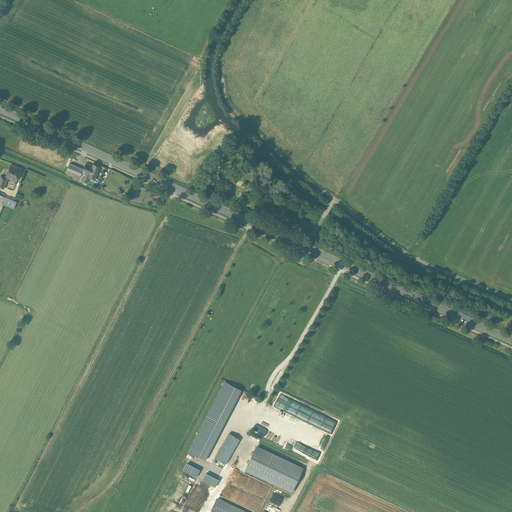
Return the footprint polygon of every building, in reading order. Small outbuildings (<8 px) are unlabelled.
[(83,169),(70,163),(65,174),(83,181),(87,183),(89,178),(93,166),(86,163),(83,169)] [(93,166),(89,178),(90,179),(90,180),(93,181),(93,180),(94,180),(99,166),(94,164),(93,166)] [(22,169),(10,165),(5,178),(7,179),(16,182),(22,169)] [(16,202),(6,198),(4,205),(14,209),(16,202)] [(225,383),(188,452),(204,460),(241,391),(225,383)] [(282,417),(278,427),(298,436),(300,432),(301,432),(303,426),(282,417)] [(227,427),(235,431),(239,425),(232,420),(227,427)] [(229,434),(220,449),(231,455),(239,440),(229,434)] [(303,469),(256,447),(246,469),(292,491),(303,469)] [(220,449),(215,458),(226,464),(231,455),(220,449)] [(182,471),(196,478),(200,470),(187,463),(182,471)] [(206,473),(202,481),(215,488),(219,480),(206,473)] [(188,511),(200,511),(202,508),(193,503),(188,511)]
